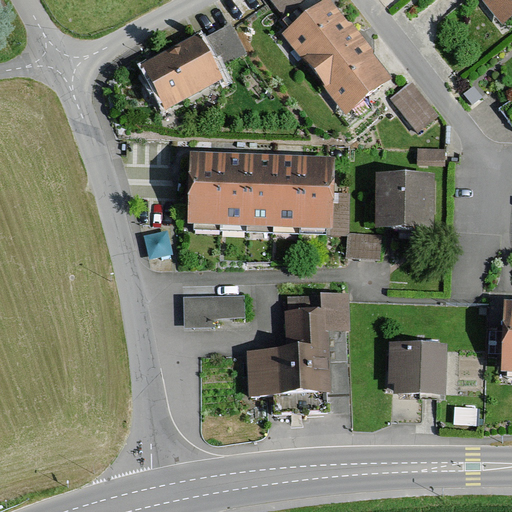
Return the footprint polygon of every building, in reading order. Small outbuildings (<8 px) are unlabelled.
[(309,3),(306,0),(265,0),(284,23),(309,3)] [(511,0),(474,0),(502,33),(511,24),(511,0)] [(311,79),(360,41),(330,3),(282,40),(311,79)] [(246,59),(230,30),(201,46),(216,75),(246,59)] [(198,40),(139,72),(164,118),(223,87),(216,75),(201,46),(198,40)] [(360,41),(311,79),(345,122),(393,85),(360,41)] [(410,87),(390,103),(418,138),(438,122),(410,87)] [(511,99),(499,110),(508,122),(511,118),(511,99)] [(416,153),(416,170),(445,171),(445,154),(416,153)] [(191,223),(221,224),(223,163),(193,163),(191,223)] [(249,164),(223,163),(221,224),(247,225),(249,164)] [(247,225),(273,226),(275,165),(249,164),(247,225)] [(273,226),(300,226),(301,165),(275,165),(273,226)] [(332,166),(301,165),(300,226),(330,227),(331,198),(332,166)] [(436,183),(377,182),(376,238),(382,238),(435,238),(436,183)] [(331,198),(330,227),(330,236),(348,236),(349,198),(331,198)] [(347,238),(345,265),(381,265),(382,238),(376,238),(347,238)] [(243,321),(242,297),(192,299),(193,331),(215,330),(214,322),(243,321)] [(248,358),(249,403),(278,402),(279,418),(347,416),(345,338),(347,338),(346,300),(319,301),(285,302),(285,318),(286,357),(248,358)] [(447,352),(389,350),(387,392),(394,392),(394,402),(445,404),(447,352)] [(478,431),(478,412),(452,412),(452,431),(478,431)]
